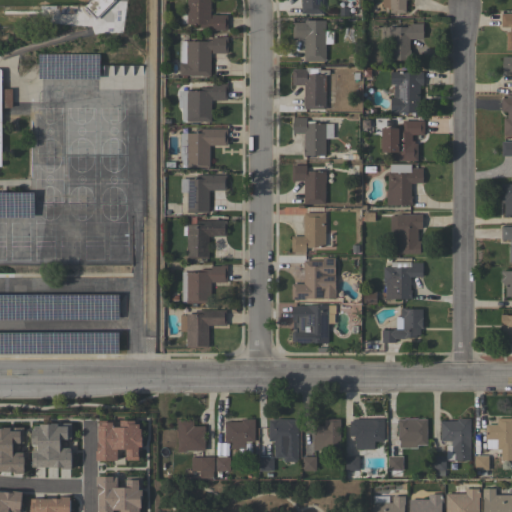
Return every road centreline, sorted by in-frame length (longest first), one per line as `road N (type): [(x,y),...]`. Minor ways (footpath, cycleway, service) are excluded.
road 1 (tertiary): [(0,379),(511,376)]
road 2 (residential): [(263,0),(262,379)]
road 3 (residential): [(460,377),(462,8)]
